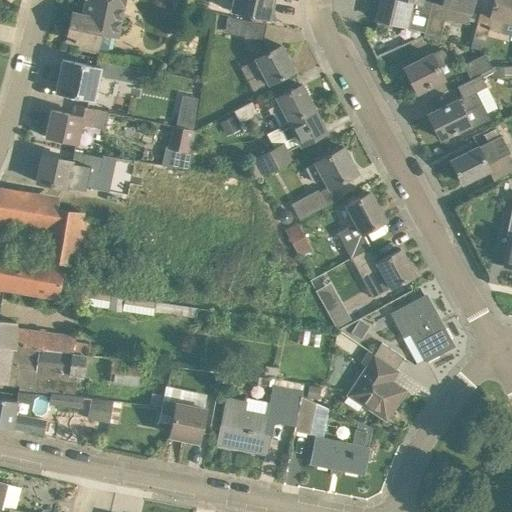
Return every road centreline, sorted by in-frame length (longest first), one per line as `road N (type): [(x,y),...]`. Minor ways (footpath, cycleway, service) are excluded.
road 1 (residential): [(497,355),(324,32),(320,0)]
road 2 (unclassified): [(336,511),(0,438)]
road 3 (residential): [(396,511),(433,425),(497,355)]
